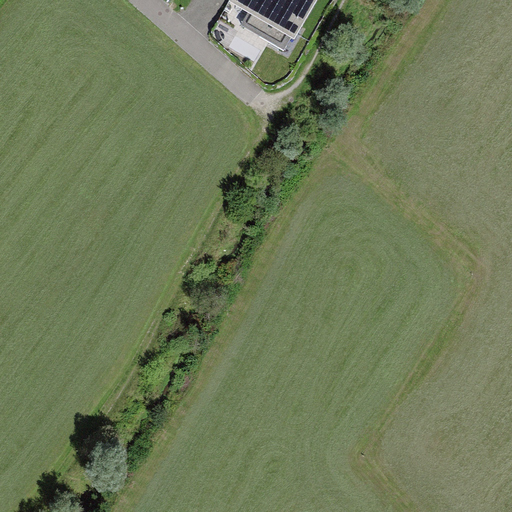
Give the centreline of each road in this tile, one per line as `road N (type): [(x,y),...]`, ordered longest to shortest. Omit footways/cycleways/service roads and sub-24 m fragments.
road 1 (track): [(32,511),(133,369),(269,127),(266,105)]
road 2 (residential): [(266,105),(147,0)]
